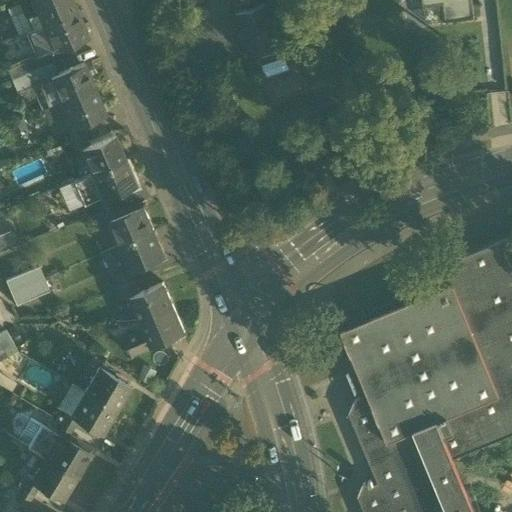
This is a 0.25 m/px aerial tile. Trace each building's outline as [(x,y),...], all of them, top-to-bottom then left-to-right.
[(76,9),(72,0),(32,0),(37,12),(43,24),(76,9)] [(208,0),(214,15),(229,10),(225,0),(208,0)] [(236,13),(250,55),(274,47),(275,50),(283,47),(282,44),(285,43),(280,30),(275,15),(287,11),(290,7),(288,2),(293,0),(268,0),(269,2),(236,13)] [(422,0),(423,6),(424,5),(443,3),(445,20),(445,21),(474,18),(472,0),(422,0)] [(426,23),(445,20),(443,3),(424,5),(426,23)] [(87,35),(76,9),(43,24),(43,25),(53,49),(87,35)] [(292,9),(287,11),(275,15),(280,30),(297,24),(292,9)] [(17,35),(34,28),(29,15),(27,10),(9,17),(17,35)] [(29,15),(34,28),(43,25),(43,24),(37,12),(29,15)] [(48,52),(53,49),(43,25),(34,28),(26,32),(35,53),(37,57),(48,52)] [(442,47),(423,48),(424,65),(443,64),(442,47)] [(7,65),(13,80),(53,62),(48,52),(37,57),(35,53),(7,65)] [(58,73),(53,62),(13,80),(18,92),(39,83),(51,78),(50,77),(58,73)] [(50,77),(51,78),(61,101),(94,87),(83,63),(58,73),(50,77)] [(359,65),(340,68),(344,99),(363,96),(359,65)] [(49,107),(61,101),(51,78),(39,83),(49,107)] [(94,87),(61,101),(71,125),(71,126),(79,123),(104,112),(94,87)] [(67,127),(71,125),(61,101),(49,107),(59,130),(67,127)] [(67,127),(71,137),(83,132),(79,123),(71,126),(71,125),(67,127)] [(83,132),(71,137),(73,141),(84,136),(83,132)] [(91,172),(92,173),(124,159),(114,134),(88,145),(81,148),(81,149),(91,172)] [(73,141),(77,151),(81,149),(81,148),(88,145),(84,136),(73,141)] [(135,183),(124,159),(92,173),(102,197),(109,194),(135,183)] [(98,199),(102,197),(92,173),(91,172),(73,180),(83,203),(84,205),(98,199)] [(83,203),(73,180),(59,186),(69,210),(83,203)] [(95,213),(103,210),(114,205),(109,194),(102,197),(98,199),(100,204),(92,207),(95,213)] [(119,216),(114,205),(103,210),(108,222),(112,220),(111,219),(119,216)] [(112,220),(122,244),(155,230),(144,205),(119,216),(111,219),(112,220)] [(0,246),(12,241),(0,213),(0,246)] [(165,255),(155,230),(122,244),(132,268),(165,255)] [(495,387),(434,413),(454,458),(511,434),(511,236),(444,265),(449,277),(451,283),(495,387)] [(49,290),(44,278),(38,266),(5,280),(10,292),(16,305),(49,290)] [(135,283),(133,279),(128,269),(117,274),(121,284),(123,288),(127,298),(131,296),(131,295),(138,292),(135,283)] [(331,325),(360,397),(368,394),(341,330),(451,283),(449,277),(331,325)] [(131,296),(141,319),(173,305),(163,282),(138,292),(131,295),(131,296)] [(362,381),(368,394),(385,434),(408,424),(434,413),(495,387),(451,283),(341,330),(362,381)] [(185,332),(173,305),(141,319),(145,328),(123,338),(130,355),(185,332)] [(5,329),(0,332),(0,360),(7,356),(17,350),(5,329)] [(158,370),(145,363),(137,376),(150,384),(158,370)] [(98,367),(85,390),(115,408),(129,385),(98,367)] [(0,385),(11,391),(16,382),(0,372),(0,385)] [(71,412),(85,390),(71,382),(57,405),(67,411),(68,410),(71,412)] [(101,431),(115,408),(85,390),(71,412),(71,413),(78,417),(101,431)] [(445,511),(435,487),(428,469),(408,424),(385,434),(368,394),(360,397),(355,399),(349,413),(378,482),(373,484),(371,480),(363,483),(358,496),(359,498),(364,511),(445,511)] [(67,411),(63,419),(73,425),(74,424),(78,417),(71,413),(71,412),(68,410),(67,411)] [(449,460),(454,458),(434,413),(408,424),(428,469),(449,460)] [(78,417),(74,424),(97,438),(101,431),(78,417)] [(23,431),(33,437),(41,424),(31,418),(23,431)] [(63,419),(60,423),(70,430),(73,425),(63,419)] [(69,432),(70,430),(60,423),(55,432),(58,434),(59,434),(66,438),(69,432)] [(27,447),(45,457),(58,434),(55,432),(41,424),(33,437),(27,447)] [(66,438),(89,452),(93,446),(69,432),(66,438)] [(59,434),(58,434),(45,457),(76,475),(89,452),(66,438),(59,434)] [(62,498),(76,475),(45,457),(44,457),(32,479),(31,480),(38,485),(62,498)] [(476,511),(454,458),(449,460),(456,478),(437,486),(448,511),(476,511)] [(435,487),(437,486),(456,478),(449,460),(428,469),(435,487)] [(28,477),(23,486),(34,492),(38,485),(31,480),(32,479),(28,477)] [(21,488),(20,490),(31,497),(33,494),(34,492),(23,486),(21,488)] [(26,506),(31,497),(20,490),(15,499),(26,506)]
